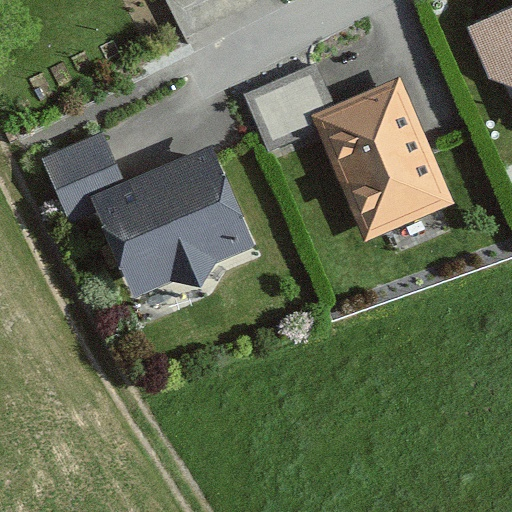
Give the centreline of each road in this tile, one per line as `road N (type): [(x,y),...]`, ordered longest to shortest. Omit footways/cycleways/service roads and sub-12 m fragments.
road 1 (track): [(202,511),(75,306),(0,161)]
road 2 (residential): [(348,0),(207,69)]
